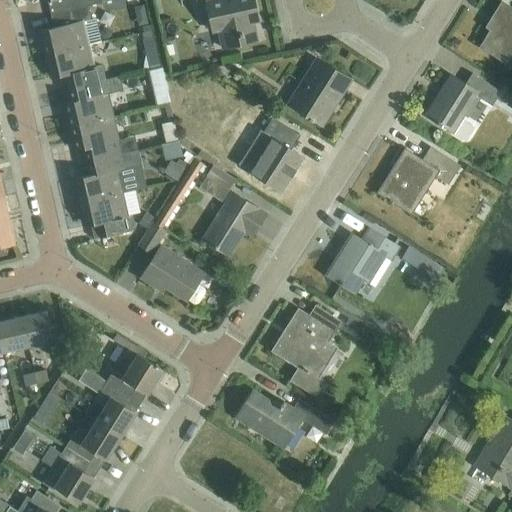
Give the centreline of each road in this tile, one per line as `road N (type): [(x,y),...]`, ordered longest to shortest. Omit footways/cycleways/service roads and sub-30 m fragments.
road 1 (residential): [(210,370),(409,61)]
road 2 (residential): [(50,267),(0,43)]
road 3 (residential): [(210,370),(50,267)]
